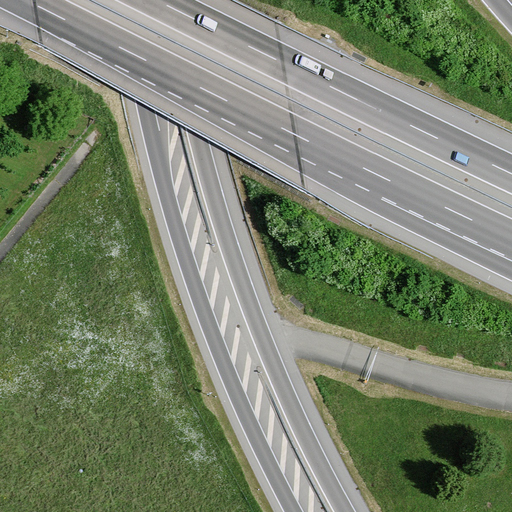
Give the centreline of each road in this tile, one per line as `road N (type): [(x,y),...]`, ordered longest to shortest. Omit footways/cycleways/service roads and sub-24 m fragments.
road 1 (motorway): [(345,511),(293,413),(227,241),(172,0)]
road 2 (motorway): [(25,0),(511,238)]
road 3 (motorway): [(135,0),(154,134),(183,252),(236,394),(293,511)]
road 4 (motorway): [(511,173),(157,0)]
road 5 (track): [(0,252),(96,136)]
